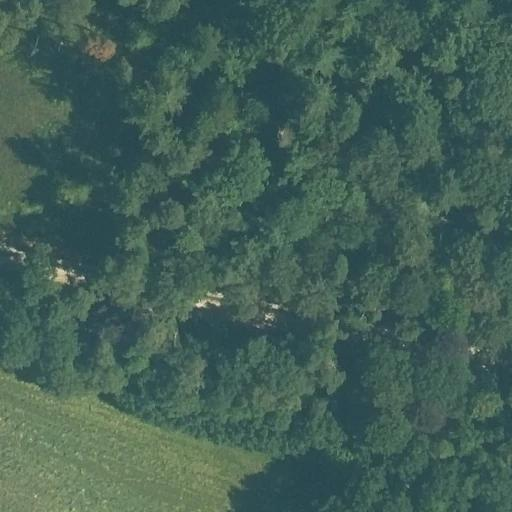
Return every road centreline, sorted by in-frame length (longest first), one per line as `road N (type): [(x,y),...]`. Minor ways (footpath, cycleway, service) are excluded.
road 1 (track): [(0,262),(478,358)]
road 2 (unclassified): [(476,342),(464,291),(412,176),(374,104),(300,0)]
road 3 (unclassified): [(399,511),(475,382),(478,358)]
